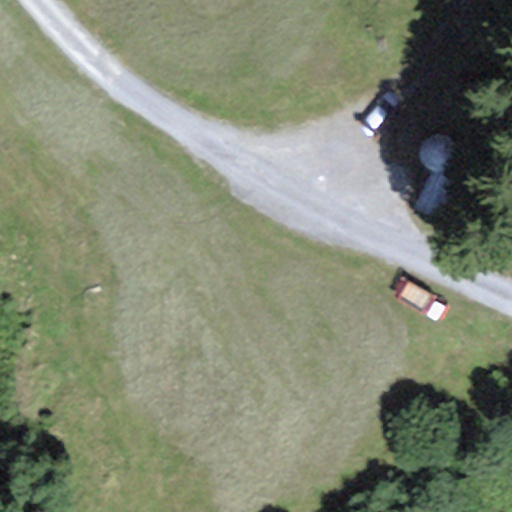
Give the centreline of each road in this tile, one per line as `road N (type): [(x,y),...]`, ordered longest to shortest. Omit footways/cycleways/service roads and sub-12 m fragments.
road 1 (track): [(35,0),(58,29),(291,189)]
road 2 (track): [(291,189),(411,90),(484,0)]
road 3 (track): [(291,189),(511,293)]
